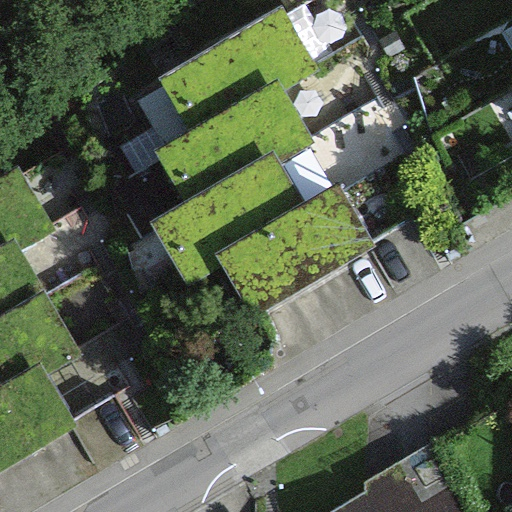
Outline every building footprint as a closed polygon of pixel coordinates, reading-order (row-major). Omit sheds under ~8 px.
[(164,91),(195,142),(278,93),(312,72),(281,21),(164,91)] [(310,147),(278,93),(195,142),(157,165),(189,219),(276,168),(310,147)] [(276,168),(189,219),(159,238),(189,289),(222,269),(306,219),(276,168)] [(0,258),(10,252),(48,229),(18,181),(0,192),(0,258)] [(306,219),(222,269),(252,319),(369,250),(339,200),(306,219)] [(0,327),(41,303),(10,252),(0,258),(0,327)] [(0,327),(0,403),(41,378),(75,357),(41,303),(0,327)] [(41,378),(0,403),(0,470),(71,427),(41,378)]
